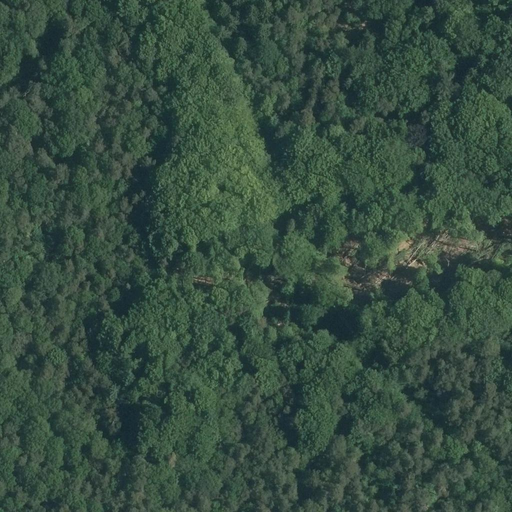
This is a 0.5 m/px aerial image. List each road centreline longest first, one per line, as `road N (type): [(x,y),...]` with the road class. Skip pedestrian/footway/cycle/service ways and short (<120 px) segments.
road 1 (track): [(241,120),(308,273),(403,403),(501,511)]
road 2 (track): [(183,0),(241,120)]
